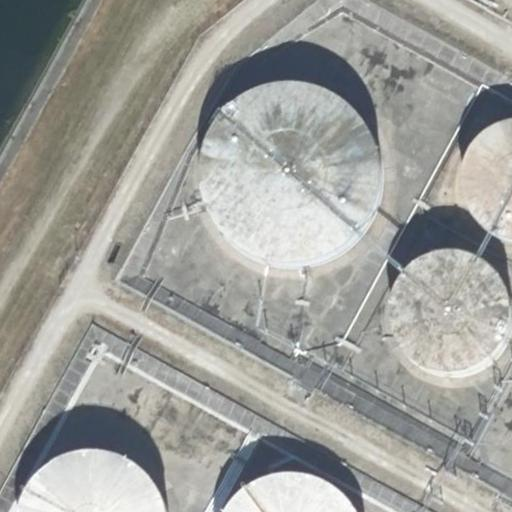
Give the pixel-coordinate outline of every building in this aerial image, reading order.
[(340,259),(359,245),(376,224),(386,200),(390,175),(387,150),(374,119),(358,101),(335,85),(314,78),(299,76),(271,78),(244,89),(224,104),(209,123),(198,147),(195,173),(200,204),(211,228),(224,243),(247,260),(276,270),(296,271),(311,269),(340,259)] [(511,128),(501,131),(481,145),(469,163),(465,187),(470,209),(483,229),(501,241),(511,243),(511,128)] [(477,385),(496,372),(509,349),(511,332),(511,327),(507,305),(494,287),(475,275),(451,271),(429,275),(409,289),(397,307),(393,332),(397,354),(411,374),(429,386),(454,390),(477,385)] [(158,511),(157,506),(142,482),(117,466),(90,460),(60,467),(38,482),(24,502),(21,511),(158,511)] [(344,511),(341,505),(316,489),(289,484),(259,490),(237,505),(232,511),(344,511)]
